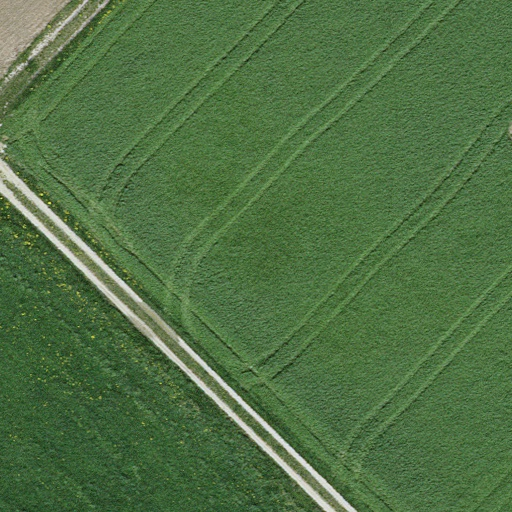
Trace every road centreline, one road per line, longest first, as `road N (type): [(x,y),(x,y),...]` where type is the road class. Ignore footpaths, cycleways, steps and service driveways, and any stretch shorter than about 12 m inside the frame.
road 1 (track): [(338,511),(0,178)]
road 2 (track): [(0,90),(86,0)]
